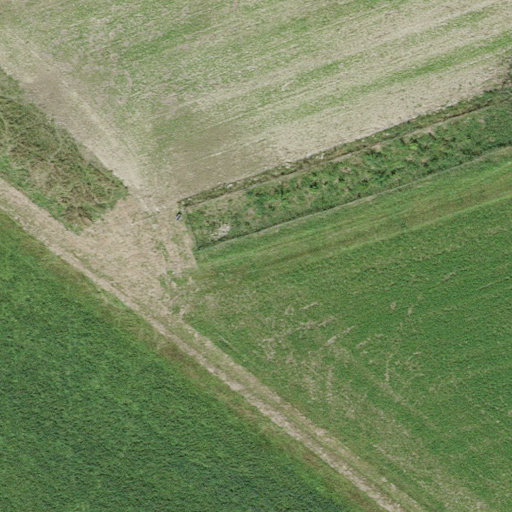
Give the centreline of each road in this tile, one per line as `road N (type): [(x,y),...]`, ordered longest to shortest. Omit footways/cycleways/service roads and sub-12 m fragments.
road 1 (track): [(467,511),(0,160)]
road 2 (track): [(511,191),(186,306)]
